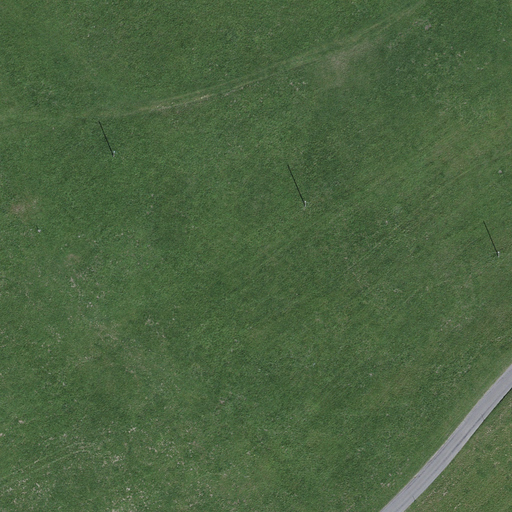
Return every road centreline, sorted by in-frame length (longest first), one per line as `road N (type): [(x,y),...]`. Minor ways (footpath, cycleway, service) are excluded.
road 1 (track): [(415,0),(369,35),(159,109),(113,112),(71,97)]
road 2 (unclassified): [(511,378),(388,511)]
